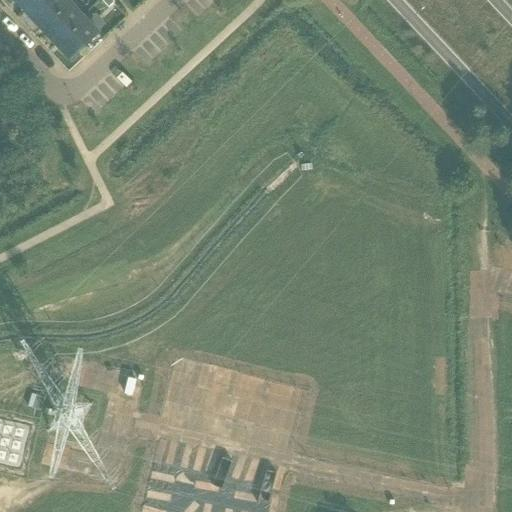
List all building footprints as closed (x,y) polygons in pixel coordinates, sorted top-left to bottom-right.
[(13,0),(23,10),(33,0),(13,0)] [(38,27),(66,0),(33,0),(23,10),(38,27)] [(54,43),(82,17),(66,0),(38,27),(53,43),(54,43)] [(100,0),(108,8),(114,3),(111,0),(100,0)] [(98,34),(82,17),(54,43),(70,60),(98,34)]
